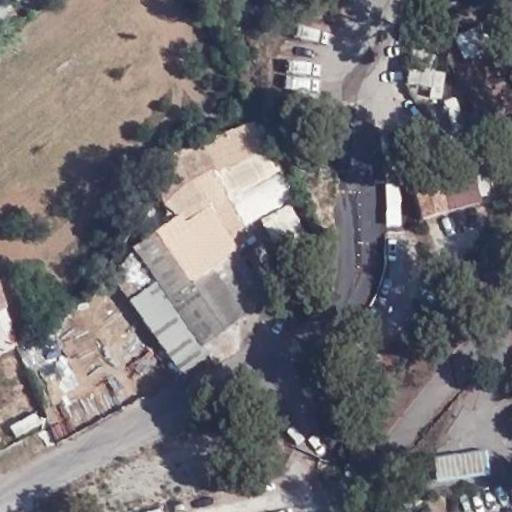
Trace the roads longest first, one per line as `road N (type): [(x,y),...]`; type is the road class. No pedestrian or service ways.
road 1 (unknown): [(0,486),(73,440),(309,327),(354,238),(380,0)]
road 2 (residential): [(350,479),(216,511)]
